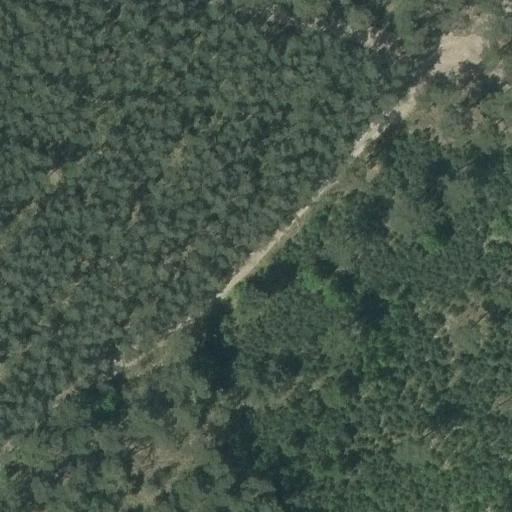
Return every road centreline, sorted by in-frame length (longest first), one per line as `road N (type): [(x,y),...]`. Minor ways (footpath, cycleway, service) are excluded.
road 1 (track): [(0,450),(120,369),(345,186),(455,43),(502,0)]
road 2 (track): [(511,75),(234,0)]
